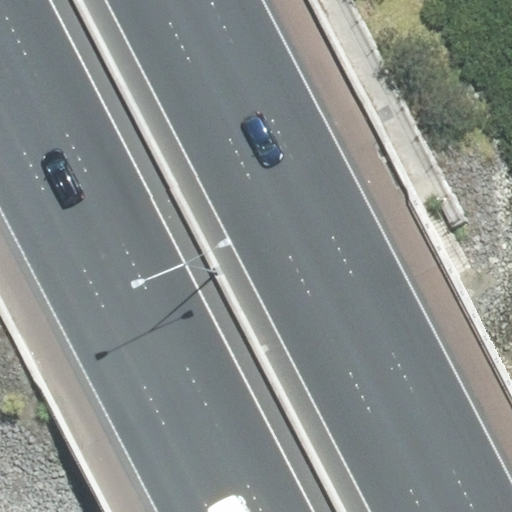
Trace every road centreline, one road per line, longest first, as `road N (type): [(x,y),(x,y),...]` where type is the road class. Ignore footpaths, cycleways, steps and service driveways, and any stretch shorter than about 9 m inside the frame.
road 1 (motorway): [(177,0),(445,511)]
road 2 (motorway): [(231,511),(0,67)]
